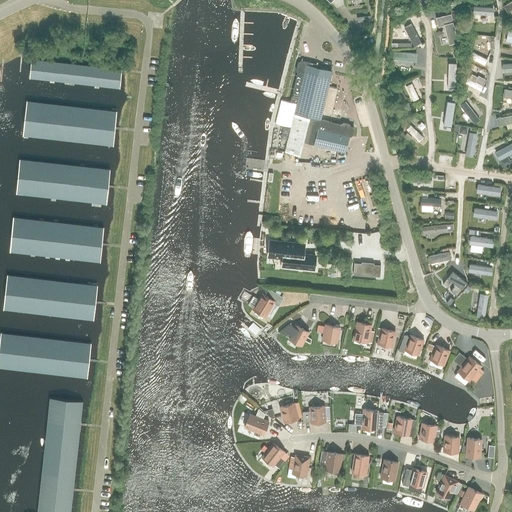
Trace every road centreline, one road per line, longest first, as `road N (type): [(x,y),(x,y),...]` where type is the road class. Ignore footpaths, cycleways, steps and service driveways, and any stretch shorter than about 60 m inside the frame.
road 1 (unclassified): [(431,309),(360,71),(296,0)]
road 2 (residential): [(501,479),(365,439),(293,439)]
road 3 (unclassified): [(493,334),(501,479)]
